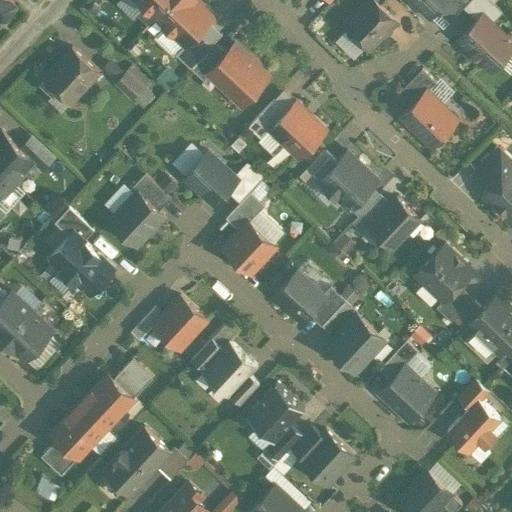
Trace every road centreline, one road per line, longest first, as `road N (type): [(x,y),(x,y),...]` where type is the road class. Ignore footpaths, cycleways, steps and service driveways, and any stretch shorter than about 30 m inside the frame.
road 1 (residential): [(330,511),(384,452),(387,428),(206,260),(179,259),(166,268),(41,402)]
road 2 (residential): [(353,101),(511,254)]
road 3 (unknown): [(0,204),(120,318)]
road 4 (residential): [(258,0),(336,71),(353,101)]
